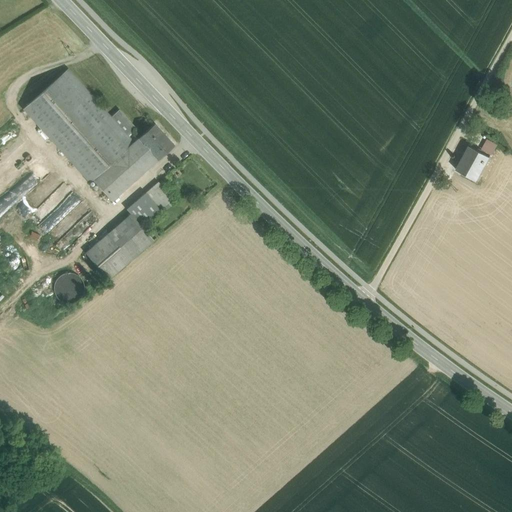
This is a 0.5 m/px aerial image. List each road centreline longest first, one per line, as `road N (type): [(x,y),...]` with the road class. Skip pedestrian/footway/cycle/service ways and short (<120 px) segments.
road 1 (tertiary): [(64,0),(362,300),(511,411)]
road 2 (track): [(511,34),(362,300)]
